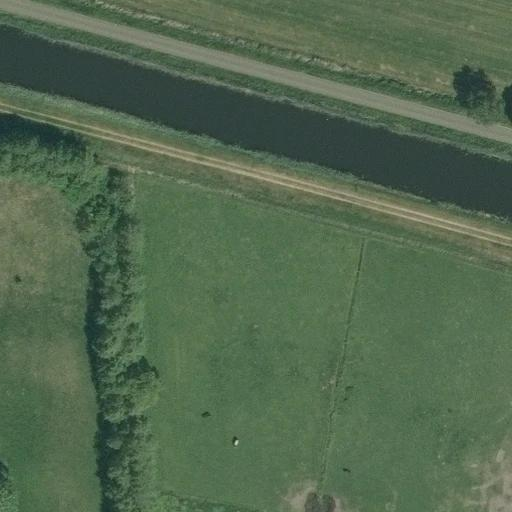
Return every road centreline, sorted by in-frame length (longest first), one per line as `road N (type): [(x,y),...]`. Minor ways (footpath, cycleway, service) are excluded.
road 1 (track): [(511,241),(0,104)]
road 2 (unclassified): [(511,134),(3,0)]
